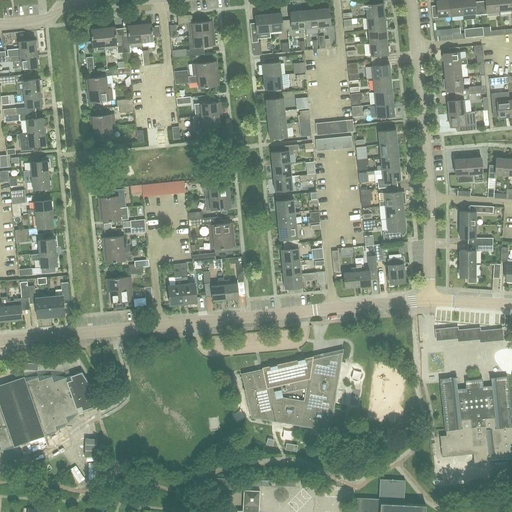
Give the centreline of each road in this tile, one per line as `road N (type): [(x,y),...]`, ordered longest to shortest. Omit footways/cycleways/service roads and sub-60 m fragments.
road 1 (residential): [(428,300),(0,341)]
road 2 (residential): [(428,300),(429,198),(410,0)]
road 3 (residential): [(0,24),(46,20),(73,6),(152,0)]
